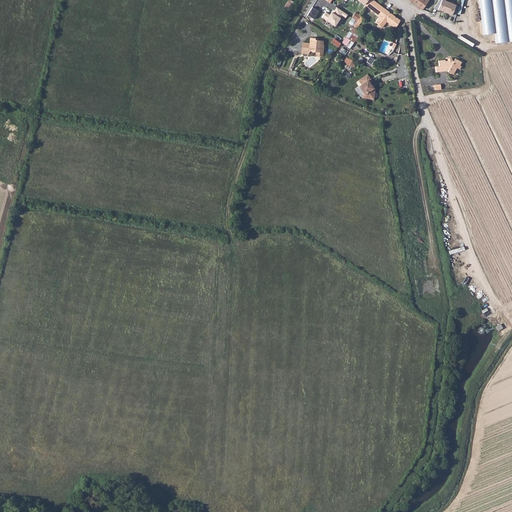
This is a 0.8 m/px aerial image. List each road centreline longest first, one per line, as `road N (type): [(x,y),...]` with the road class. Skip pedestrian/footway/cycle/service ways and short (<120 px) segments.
road 1 (track): [(405,9),(418,89),(462,223),(511,324)]
road 2 (residential): [(392,0),(465,33),(496,66)]
